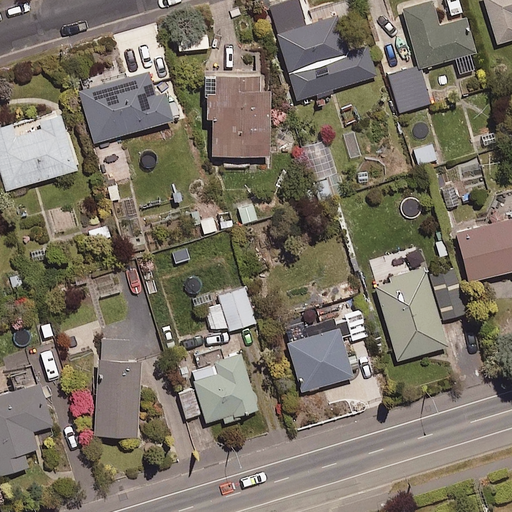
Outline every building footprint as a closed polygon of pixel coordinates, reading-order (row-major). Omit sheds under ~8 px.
[(474,65),(469,47),(474,46),(463,8),(436,16),(431,0),(404,0),(402,1),(420,62),(452,52),(457,70),(474,65)] [(511,0),(482,0),(494,38),(511,32),(511,0)] [(334,7),(292,20),(286,3),(269,8),(294,93),(374,69),(365,39),(345,45),(334,7)] [(428,100),(418,60),(387,68),(397,107),(428,100)] [(162,83),(151,86),(143,61),(75,82),(92,135),(170,111),(162,83)] [(207,90),(207,147),(266,146),(266,80),(256,80),(256,63),(200,63),(201,90),(207,90)] [(0,171),(4,183),(74,161),(56,104),(35,111),(37,118),(12,126),(8,113),(0,115),(0,171)] [(416,161),(435,155),(430,139),(411,144),(416,161)] [(466,273),(511,260),(511,189),(493,195),(497,211),(452,224),(466,273)] [(237,219),(255,215),(251,198),(234,202),(237,219)] [(395,353),(445,338),(421,260),(371,275),(395,353)] [(464,308),(451,262),(430,268),(442,313),(464,308)] [(227,325),(254,316),(242,280),(215,289),(218,298),(202,303),(210,326),(225,321),(227,325)] [(332,308),(317,313),(313,301),(293,307),(297,321),(281,326),(299,385),(351,369),(332,308)] [(348,334),(374,329),(369,304),(344,308),(348,334)] [(127,351),(127,337),(101,336),(100,349),(94,348),(92,428),(135,429),(137,351),(127,351)] [(187,365),(193,381),(175,387),(184,415),(202,409),(204,417),(255,401),(237,344),(200,356),(201,360),(187,365)] [(29,421),(49,415),(36,372),(0,382),(0,466),(25,458),(21,443),(34,439),(29,421)]
